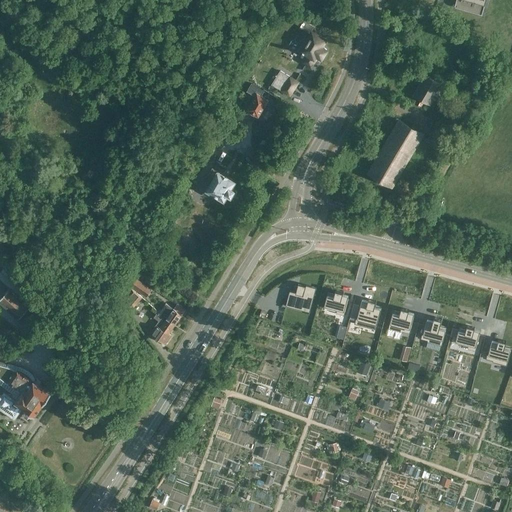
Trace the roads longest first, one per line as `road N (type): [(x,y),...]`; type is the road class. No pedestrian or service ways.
road 1 (tertiary): [(91,511),(257,251),(295,227)]
road 2 (tertiary): [(295,227),(303,176),(359,64),(365,0)]
road 3 (tertiary): [(511,280),(295,227)]
